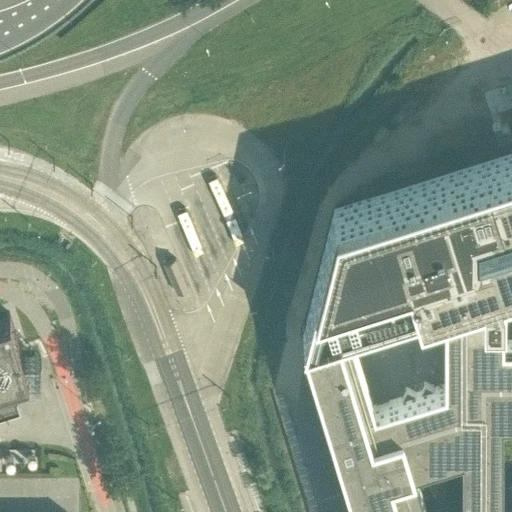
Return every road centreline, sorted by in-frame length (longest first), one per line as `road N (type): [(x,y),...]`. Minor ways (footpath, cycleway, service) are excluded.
road 1 (motorway): [(112,239),(115,143),(128,104),(182,23)]
road 2 (motorway): [(0,83),(182,23)]
